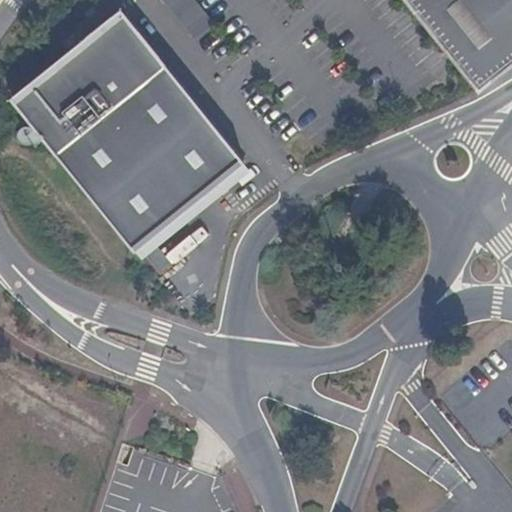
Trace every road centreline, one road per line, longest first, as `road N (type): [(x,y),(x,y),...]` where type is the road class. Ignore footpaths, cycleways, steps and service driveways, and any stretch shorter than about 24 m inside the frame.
road 1 (unclassified): [(3,263),(33,304),(71,332),(219,399),(242,429)]
road 2 (unclassified): [(361,160),(314,179),(255,226),(238,257),(228,353)]
road 3 (unclassified): [(3,263),(99,313),(228,353)]
road 4 (unclassified): [(228,353),(331,362),(406,329)]
road 5 (unclassified): [(511,89),(361,160)]
road 6 (unclassified): [(228,353),(296,396),(367,424)]
road 7 (unknown): [(269,165),(204,231),(197,279)]
road 8 (unknown): [(292,196),(215,91)]
